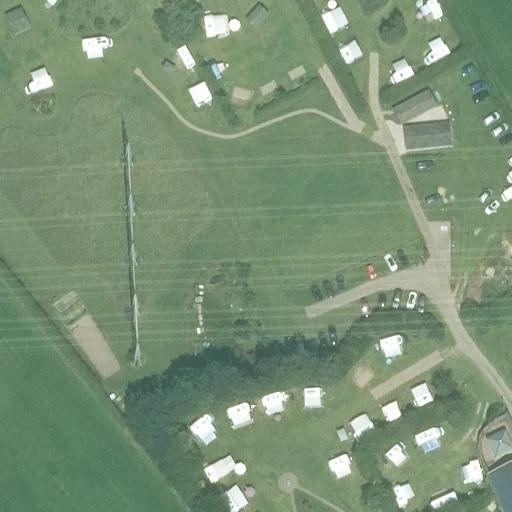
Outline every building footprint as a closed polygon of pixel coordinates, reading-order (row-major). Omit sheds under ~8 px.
[(428,92),(392,111),(399,124),(435,104),(428,92)] [(449,127),(403,130),(405,151),(451,147),(449,127)] [(380,345),(381,355),(403,352),(402,342),(380,345)] [(359,368),(345,380),(358,394),(371,382),(359,368)] [(306,403),(321,406),(323,395),(308,392),(306,403)] [(264,402),(272,430),(290,424),(282,397),(264,402)] [(248,407),(229,414),(238,440),(257,433),(248,407)] [(203,451),(218,433),(202,421),(188,439),(203,451)] [(324,467),(330,487),(352,480),(345,461),(324,467)] [(511,511),(511,465),(488,477),(504,511),(511,511)] [(212,497),(221,494),(215,475),(206,478),(212,497)] [(432,496),(417,500),(420,511),(421,511),(435,508),(432,496)]
